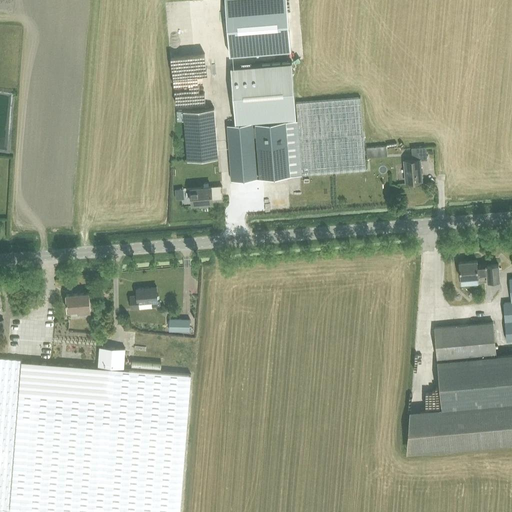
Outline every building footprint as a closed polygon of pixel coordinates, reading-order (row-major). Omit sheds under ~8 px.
[(225,0),(230,54),(291,49),(286,0),(225,0)] [(296,118),(291,62),(231,67),(236,123),(287,118),(288,121),(296,121),(296,118)] [(186,76),(172,77),(172,86),(187,86),(186,76)] [(302,174),(302,175),(366,170),(360,98),(296,103),(298,121),(302,174)] [(184,110),(187,161),(217,158),(213,108),(184,110)] [(302,174),(298,121),(296,121),(288,121),(256,124),(256,126),(253,127),(254,137),(257,136),(260,178),(302,174)] [(257,178),(254,137),(253,127),(253,124),(228,126),(232,180),(257,178)] [(405,161),(407,182),(423,180),(421,159),(427,159),(426,146),(412,148),(413,160),(405,161)] [(221,186),(211,187),(208,187),(208,183),(203,183),(203,187),(190,188),(190,189),(191,204),(212,203),(212,198),(222,197),(221,186)] [(477,261),(459,262),(461,285),(479,284),(479,282),(488,281),(500,280),(498,264),(486,265),(478,266),(477,261)] [(502,303),(505,341),(511,340),(511,277),(509,278),(510,302),(502,303)] [(131,308),(133,308),(139,307),(138,302),(152,301),(152,306),(160,306),(160,300),(158,300),(157,287),(137,288),(137,295),(130,296),(131,308)] [(79,310),(79,313),(91,312),(89,293),(67,295),(68,311),(79,310)] [(190,319),(170,318),(169,330),(190,331),(190,319)] [(410,412),(407,452),(511,442),(511,354),(507,355),(506,350),(495,351),(492,323),(435,328),(442,408),(410,411),(410,412)] [(127,332),(127,346),(134,347),(135,332),(127,332)] [(124,367),(124,366),(125,348),(100,346),(99,361),(98,365),(111,366),(118,367),(124,367)] [(164,372),(118,368),(118,367),(111,366),(111,368),(87,366),(22,361),(22,359),(0,357),(0,511),(180,511),(186,433),(191,374),(164,372)]
